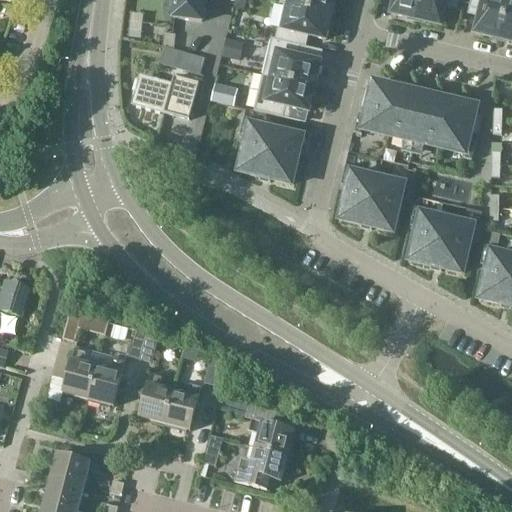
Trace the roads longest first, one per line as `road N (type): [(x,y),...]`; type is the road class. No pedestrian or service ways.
road 1 (secondary): [(86,205),(105,242),(180,312),(350,408)]
road 2 (secondary): [(375,389),(205,281),(140,220),(122,186)]
road 3 (residential): [(359,31),(313,232)]
road 4 (secondary): [(91,27),(71,105),(71,149),(86,205)]
road 5 (secondary): [(350,408),(511,493)]
road 6 (secondary): [(511,490),(375,389)]
road 7 (secondary): [(122,186),(98,102),(91,27)]
road 8 (residential): [(511,67),(359,31)]
road 9 (residential): [(423,295),(313,232)]
